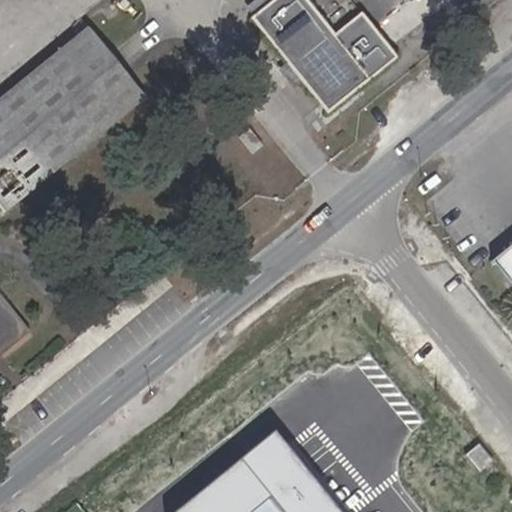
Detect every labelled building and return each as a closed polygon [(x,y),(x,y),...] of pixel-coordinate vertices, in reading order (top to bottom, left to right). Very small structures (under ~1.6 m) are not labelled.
[(250,0),(248,2),(255,11),(269,0),(250,0)] [(398,57),(363,11),(336,31),(312,0),(269,0),(255,11),(252,13),(287,59),(302,79),(326,111),(398,57)] [(86,25),(0,96),(0,205),(4,210),(144,95),(86,25)] [(287,59),(279,66),(293,85),(302,79),(287,59)] [(239,136),(253,154),(264,145),(250,127),(239,136)] [(511,251),(490,270),(511,296),(511,251)] [(0,293),(0,351),(1,353),(29,330),(11,307),(5,313),(0,305),(6,300),(0,293)] [(11,307),(6,300),(0,305),(5,313),(11,307)] [(337,511),(276,433),(174,511),(337,511)] [(479,445),(467,455),(480,471),(493,461),(479,445)]
